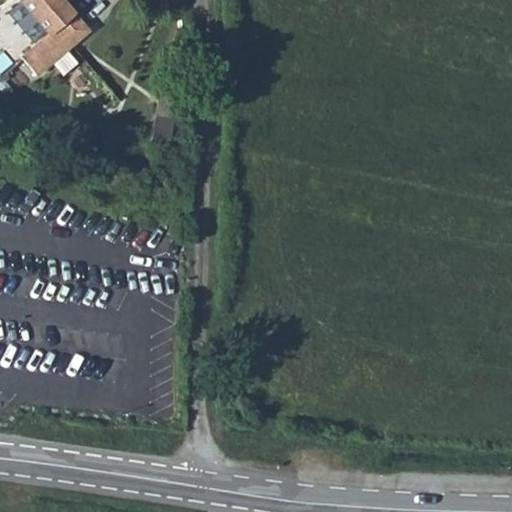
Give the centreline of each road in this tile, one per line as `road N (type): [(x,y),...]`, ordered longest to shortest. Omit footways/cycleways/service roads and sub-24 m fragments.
road 1 (unclassified): [(202,488),(199,0)]
road 2 (tertiary): [(486,511),(202,488)]
road 3 (tertiary): [(202,488),(0,459)]
